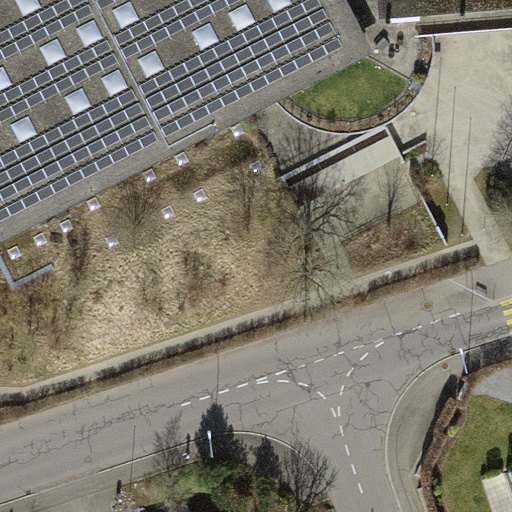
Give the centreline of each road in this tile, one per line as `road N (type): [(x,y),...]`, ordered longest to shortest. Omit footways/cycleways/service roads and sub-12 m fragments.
road 1 (residential): [(321,366),(0,474)]
road 2 (residential): [(511,315),(321,366)]
road 3 (residential): [(321,366),(372,511)]
